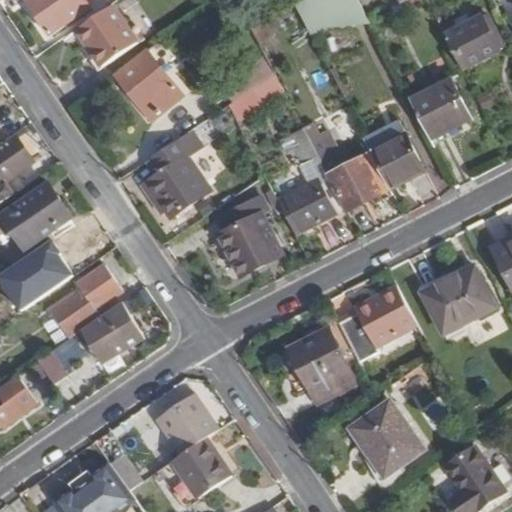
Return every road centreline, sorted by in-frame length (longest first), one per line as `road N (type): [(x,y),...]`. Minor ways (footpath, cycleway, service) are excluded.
road 1 (residential): [(206,341),(0,39)]
road 2 (residential): [(206,341),(511,185)]
road 3 (residential): [(0,485),(206,341)]
road 4 (residential): [(324,511),(206,341)]
